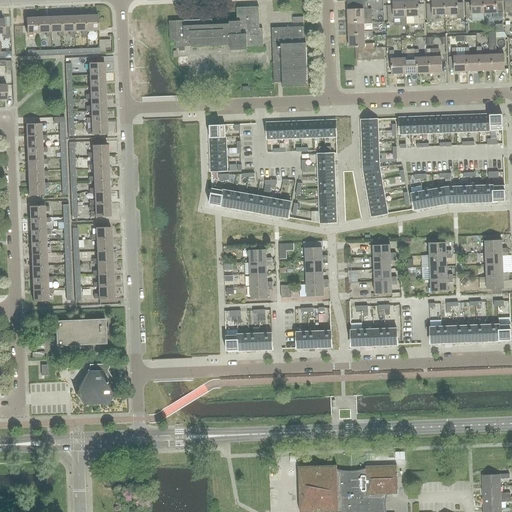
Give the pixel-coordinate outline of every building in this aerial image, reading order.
[(432,15),(445,15),(444,0),(442,0),(432,0),(432,4),(426,4),(427,21),(433,20),(432,15)] [(444,0),(445,15),(458,14),(458,19),(463,19),(463,3),(457,3),(456,0),(444,0)] [(484,13),(483,0),(470,0),(471,3),(466,3),(466,19),(472,19),(472,14),(484,13)] [(496,0),(483,0),(484,13),(493,13),(493,21),(503,21),(502,1),(496,1),(496,0)] [(352,10),(347,10),(348,23),(364,22),(364,24),(372,24),(372,19),(363,20),(363,10),(367,10),(367,1),(352,1),(352,10)] [(418,1),(405,2),(406,16),(406,24),(425,23),(424,5),(418,5),(418,1)] [(393,6),(387,7),(387,22),(393,22),(394,25),(406,24),(406,16),(405,2),(393,2),(393,6)] [(247,47),(263,46),(262,29),(260,29),(258,7),(236,8),(237,22),(229,22),(229,25),(223,25),(224,42),(229,42),(230,50),(247,49),(247,47)] [(98,15),(85,16),(86,31),(98,30),(98,15)] [(73,16),(62,17),(62,32),(69,32),(69,36),(74,36),(74,31),(73,16)] [(86,36),(86,31),(85,16),(73,16),(74,31),(80,31),(80,36),(86,36)] [(50,17),(38,18),(38,33),(45,33),(45,37),(51,37),(50,32),(50,17)] [(62,32),(62,17),(50,17),(50,32),(57,32),(57,37),(62,37),(62,32)] [(39,38),(38,33),(38,18),(26,18),(26,23),(18,23),(18,33),(26,33),(27,33),(27,39),(39,38)] [(0,19),(0,34),(4,34),(4,39),(10,38),(10,27),(4,28),(4,19),(0,19)] [(224,44),(224,42),(223,25),(212,26),(212,20),(191,21),(168,22),(169,42),(175,41),(176,47),(191,47),(191,46),(224,44)] [(348,23),(348,35),(364,34),(364,37),(372,36),(372,32),(364,32),(364,24),(364,22),(348,23)] [(304,44),(304,31),(304,27),(271,28),(273,83),(282,83),(282,88),(308,87),(306,44),(304,44)] [(508,57),(504,57),(504,54),(494,55),(494,47),(496,47),(495,33),(489,33),(490,55),(491,55),(492,70),(504,70),(504,68),(508,68),(508,57)] [(355,50),(361,49),(367,49),(372,49),(373,49),(373,44),(364,45),(364,37),(364,34),(348,35),(349,48),(355,48),(355,50)] [(105,40),(99,40),(99,48),(99,53),(105,52),(105,51),(110,51),(110,48),(110,40),(105,40)] [(479,55),(479,71),(492,70),(491,55),(490,55),(482,55),(482,47),(476,47),(477,55),(479,55)] [(466,55),(465,55),(457,56),(457,48),(452,49),(452,57),(453,57),(454,72),(467,71),(466,55)] [(464,48),(465,55),(466,55),(467,71),(479,71),(479,55),(477,55),(469,56),(469,48),(464,48)] [(429,57),(427,58),(419,58),(419,50),(414,50),(414,58),(416,58),(417,74),(430,73),(429,57)] [(429,57),(430,73),(442,73),(441,57),(431,57),(431,50),(427,50),(427,58),(429,57)] [(404,59),(402,59),(394,59),(394,51),(389,51),(390,60),(391,60),(392,75),(404,74),(404,59)] [(416,58),(414,58),(407,59),(406,51),(402,51),(402,59),(404,59),(404,74),(417,74),(416,58)] [(6,61),(0,61),(0,66),(6,67),(6,71),(12,71),(11,61),(6,61)] [(89,75),(104,75),(104,63),(89,63),(89,75)] [(105,87),(104,75),(89,75),(90,87),(105,87)] [(90,99),(105,99),(105,87),(90,87),(90,94),(85,94),(86,99),(90,99)] [(106,110),(105,99),(90,99),(90,106),(86,106),(86,111),(91,111),(106,110)] [(106,110),(91,111),(91,118),(86,118),(86,123),(91,123),(106,123),(106,110)] [(490,115),(479,116),(479,131),(491,131),(490,115)] [(502,115),(490,115),(491,131),(503,131),(502,115)] [(456,116),(445,117),(445,133),(457,132),(456,116)] [(467,116),(456,116),(457,132),(468,132),(467,116)] [(479,116),(467,116),(468,132),(479,131),(479,116)] [(65,117),(64,117),(53,118),(53,123),(59,123),(59,135),(65,135),(65,117)] [(433,117),(422,118),(422,134),(434,133),(433,117)] [(445,117),(433,117),(434,133),(445,133),(445,117)] [(410,118),(399,119),(399,134),(411,134),(410,118)] [(422,118),(410,118),(411,134),(422,134),(422,118)] [(377,119),(361,120),(362,132),(378,131),(377,119)] [(324,121),(313,122),(313,138),(325,137),(324,121)] [(336,121),(324,121),(325,137),(336,137),(336,121)] [(301,122),(290,123),(290,139),(302,138),(301,122)] [(313,122),(301,122),(302,138),(313,138),(313,122)] [(106,123),(91,123),(91,129),(87,129),(87,135),(92,134),(92,135),(107,134),(106,123)] [(278,123),(267,124),(267,139),(279,139),(278,123)] [(290,123),(278,123),(279,139),(290,139),(290,123)] [(26,137),(41,136),(41,124),(26,124),(26,137)] [(225,125),(209,126),(210,138),(226,137),(225,125)] [(378,131),(362,132),(362,143),(378,143),(378,131)] [(41,136),(26,137),(27,148),(42,148),(42,141),(46,141),(46,136),(41,136)] [(226,137),(210,138),(210,149),(226,148),(226,137)] [(378,143),(362,143),(363,155),(379,154),(378,143)] [(93,158),(108,157),(107,145),(92,146),(92,153),(88,153),(88,158),(93,158)] [(42,148),(27,148),(27,160),(42,160),(42,153),(47,153),(46,148),(42,148)] [(226,148),(210,149),(211,160),(227,160),(226,148)] [(333,154),(318,154),(318,166),(334,166),(333,154)] [(379,154),(363,155),(363,166),(363,169),(379,167),(379,154)] [(108,157),(93,158),(93,164),(88,165),(88,170),(93,170),(108,169),(108,157)] [(47,159),(42,160),(27,160),(28,172),(43,171),(42,165),(47,165),(47,159)] [(227,160),(211,160),(211,172),(212,172),(216,172),(227,171),(227,160)] [(334,166),(318,166),(318,178),(334,177),(334,166)] [(379,167),(363,169),(364,172),(366,183),(381,180),(379,167)] [(108,169),(93,170),(93,176),(88,177),(88,182),(94,182),(109,181),(108,169)] [(43,171),(28,172),(28,184),(43,183),(43,177),(48,177),(47,171),(43,171)] [(334,177),(318,178),(319,189),(335,188),(334,177)] [(381,180),(366,183),(368,194),(383,191),(381,180)] [(109,181),(94,182),(94,188),(89,188),(89,193),(94,193),(109,193),(109,181)] [(48,183),(43,183),(28,184),(29,196),(44,195),(43,188),(48,188),(48,183)] [(493,186),(481,187),(482,203),(493,202),(493,186)] [(505,186),(493,186),(493,202),(505,202),(505,186)] [(470,187),(459,188),(459,203),(471,203),(470,187)] [(481,187),(470,187),(471,203),(482,203),(481,187)] [(335,188),(319,189),(319,200),(335,200),(335,188)] [(446,188),(434,190),(437,206),(448,204),(446,188)] [(459,188),(446,188),(448,204),(459,203),(459,188)] [(212,189),(209,204),(221,206),(223,191),(212,189)] [(434,190),(423,192),(425,208),(437,206),(434,190)] [(223,191),(221,206),(232,208),(235,193),(223,191)] [(383,191),(368,194),(370,205),(385,203),(383,191)] [(423,192),(411,194),(414,210),(425,208),(423,192)] [(110,204),(109,193),(94,193),(94,200),(90,200),(90,205),(95,205),(110,204)] [(235,193),(232,208),(243,210),(246,195),(235,193)] [(246,195),(243,210),(254,212),(257,197),(246,195)] [(257,197),(254,212),(266,214),(268,199),(257,197)] [(268,199),(266,214),(277,216),(280,200),(268,199)] [(280,200),(277,216),(289,218),(291,203),(280,200)] [(335,200),(319,200),(320,212),(336,211),(335,200)] [(385,203),(370,205),(372,217),(387,214),(385,203)] [(95,205),(95,212),(90,212),(91,218),(110,217),(110,204),(95,205)] [(43,207),(43,206),(29,207),(30,219),(44,218),(44,212),(49,212),(49,206),(43,207)] [(336,211),(320,212),(320,224),(336,223),(336,211)] [(44,218),(30,219),(30,231),(45,230),(45,224),(49,223),(49,218),(44,218)] [(82,234),(81,225),(77,225),(77,228),(72,229),(72,241),(78,241),(78,235),(82,234)] [(91,240),(96,240),(111,239),(111,227),(96,228),(96,235),(91,235),(91,240)] [(45,230),(30,231),(31,242),(45,242),(45,235),(50,235),(50,230),(45,230)] [(484,241),(484,254),(507,253),(507,249),(501,249),(501,241),(499,241),(499,237),(486,237),(486,241),(484,241)] [(112,251),(111,239),(96,240),(97,252),(112,251)] [(45,242),(31,242),(31,254),(46,254),(45,242)] [(429,256),(451,255),(451,251),(445,252),(445,243),(428,244),(429,256)] [(373,258),(395,258),(395,254),(389,254),(389,245),(372,246),(373,258)] [(305,261),(327,260),(327,256),(321,256),(321,248),(304,248),(305,261)] [(249,263),(271,262),(271,258),(266,259),(265,250),(248,251),(249,263)] [(112,263),(112,251),(97,252),(97,258),(92,259),(92,264),(97,264),(112,263)] [(484,254),(485,266),(502,265),(501,257),(507,257),(507,253),(484,254)] [(46,254),(31,254),(32,266),(46,266),(46,254)] [(429,268),(446,267),(446,259),(451,259),(451,255),(429,256),(429,268)] [(395,258),(373,258),(373,270),(390,270),(390,262),(395,261),(395,258)] [(305,273),(322,273),(322,264),(327,264),(327,260),(305,261),(305,273)] [(271,262),(249,263),(249,275),(266,275),(266,266),(271,266),(271,262)] [(113,275),(112,263),(97,264),(97,270),(93,270),(93,276),(97,276),(113,275)] [(485,266),(485,278),(508,277),(508,273),(502,273),(502,265),(485,266)] [(46,266),(32,266),(32,278),(47,277),(46,266)] [(446,267),(429,268),(430,280),(452,279),(452,275),(446,276),(446,267)] [(390,270),(373,270),(374,283),(396,282),(396,278),(390,278),(390,270)] [(329,280),(322,280),(322,273),(305,273),(306,285),(329,284),(329,280)] [(113,287),(113,275),(97,276),(98,282),(93,282),(93,288),(98,287),(113,287)] [(266,275),(249,275),(250,288),(272,287),(272,283),(267,283),(266,275)] [(52,277),(47,277),(32,278),(33,290),(47,289),(47,282),(52,282),(52,277)] [(486,290),(491,290),(491,295),(501,294),(501,290),(503,290),(503,281),(508,281),(508,277),(485,278),(486,290)] [(452,279),(430,280),(430,292),(447,292),(446,283),(452,283),(452,279)] [(396,282),(374,283),(374,295),(391,294),(391,286),(396,285),(396,282)] [(329,284),(306,285),(306,298),(323,297),(323,288),(329,288),(329,284)] [(280,287),(281,299),(291,298),(290,286),(280,287)] [(114,299),(113,287),(98,287),(98,294),(94,294),(94,299),(98,299),(98,300),(114,299)] [(272,287),(250,288),(250,300),(267,299),(267,290),(272,290),(272,287)] [(33,302),(48,301),(48,294),(51,294),(51,289),(47,289),(33,290),(33,302)] [(106,344),(105,331),(105,327),(105,319),(55,321),(56,346),(106,344)] [(499,325),(487,326),(488,341),(499,341),(499,325)] [(510,325),(499,325),(499,341),(511,341),(510,325)] [(464,326),(453,327),(454,343),(465,342),(464,326)] [(476,326),(464,326),(465,342),(476,342),(476,326)] [(487,326),(476,326),(476,342),(488,341),(487,326)] [(442,327),(430,328),(430,344),(442,343),(442,327)] [(453,327),(442,327),(442,343),(454,343),(453,327)] [(385,329),(374,330),(374,346),(386,345),(385,329)] [(397,329),(385,329),(386,345),(398,345),(397,329)] [(362,330),(350,331),(351,347),(363,346),(362,330)] [(374,330),(362,330),(363,346),(374,346),(374,330)] [(331,331),(319,332),(320,348),(332,347),(331,331)] [(308,332),(296,333),(297,349),(309,348),(308,332)] [(319,332),(308,332),(309,348),(320,348),(319,332)] [(260,334),(249,335),(249,350),(261,350),(260,334)] [(272,334),(260,334),(261,350),(273,350),(272,334)] [(237,335),(226,335),(226,351),(238,351),(237,335)] [(249,335),(237,335),(238,351),(249,350),(249,335)] [(87,372),(75,395),(82,405),(107,404),(108,405),(109,405),(109,403),(117,387),(115,383),(111,377),(107,371),(109,366),(107,364),(89,365),(89,371),(88,370),(87,371),(87,372)] [(405,452),(395,452),(395,460),(405,460),(405,452)] [(299,467),(298,467),(299,511),(322,511),(323,511),(338,511),(340,511),(342,511),(343,511),(384,511),(384,510),(384,509),(384,506),(384,503),(384,502),(384,500),(385,497),(385,495),(391,495),(391,494),(398,494),(397,490),(398,490),(397,478),(397,465),(366,466),(366,470),(364,471),(361,471),(359,472),(358,472),(356,472),(354,473),(351,473),(350,473),(347,473),(345,473),(344,473),(341,472),(339,472),(337,471),(337,465),(299,467)] [(482,488),(500,488),(500,479),(509,479),(509,474),(482,475),(482,488)] [(483,498),(510,497),(510,493),(500,493),(500,488),(482,488),(483,498)] [(483,510),(501,509),(501,502),(510,501),(510,497),(483,498),(483,510)]
